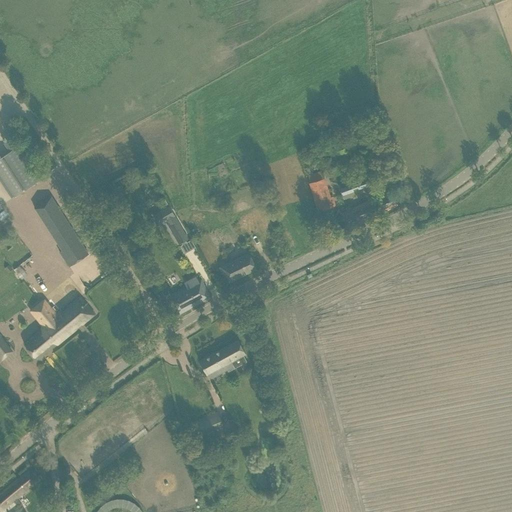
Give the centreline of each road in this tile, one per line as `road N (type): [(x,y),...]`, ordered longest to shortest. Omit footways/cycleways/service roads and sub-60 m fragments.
road 1 (unclassified): [(166,329),(403,212),(511,129)]
road 2 (unclassified): [(166,329),(0,60)]
road 3 (unclassified): [(0,466),(166,329)]
